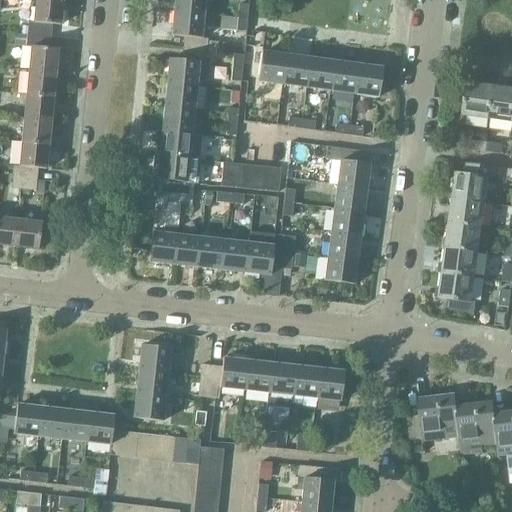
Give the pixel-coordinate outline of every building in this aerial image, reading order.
[(27,35),(51,37),(52,25),(60,26),(63,2),(44,0),(35,0),(34,23),(29,22),(27,35)] [(203,15),(204,0),(175,0),(174,12),(203,15)] [(238,5),(237,18),(247,19),(248,6),(238,5)] [(201,39),(203,15),(174,12),(171,37),(184,38),(200,39),(201,39)] [(237,18),(236,32),(245,33),(247,19),(237,18)] [(58,50),(50,50),(51,37),(27,35),(26,48),(31,48),(29,72),(55,75),(58,50)] [(184,38),(183,50),(207,52),(208,40),(201,39),(200,39),(184,38)] [(198,63),(206,64),(207,52),(183,50),(181,61),(198,63)] [(258,82),(282,86),(286,57),(262,53),(258,82)] [(233,55),(232,68),(242,69),(243,56),(233,55)] [(282,86),(306,89),(310,60),(286,57),(282,86)] [(196,87),(198,63),(181,61),(169,60),(167,85),(196,87)] [(306,89),(330,92),(334,63),(310,60),(306,89)] [(330,92),(354,95),(358,66),(334,63),(330,92)] [(358,66),(354,95),(378,98),(382,69),(358,66)] [(232,68),(231,81),(241,82),(242,69),(232,68)] [(26,96),(53,98),(55,75),(29,72),(26,96)] [(464,116),(489,120),(493,87),(478,85),(478,80),(469,79),(464,116)] [(489,120),(511,122),(511,89),(502,88),(503,84),(494,82),(493,87),(489,120)] [(196,87),(167,85),(164,108),(193,111),(196,87)] [(26,96),(24,119),(51,122),(53,98),(26,96)] [(164,108),(162,132),(191,135),(193,111),(164,108)] [(236,123),(238,110),(228,109),(227,122),(236,123)] [(24,119),(21,143),(48,146),(51,122),(24,119)] [(287,128),(301,130),(302,121),(289,119),(287,128)] [(301,130),(314,132),(315,123),(302,121),(301,130)] [(225,132),(225,135),(234,136),(236,123),(227,122),(225,132)] [(335,134),(348,136),(349,127),(336,125),(335,134)] [(348,136),(362,138),(363,129),(349,127),(348,136)] [(160,156),(189,159),(191,135),(162,132),(160,156)] [(469,150),(485,153),(502,155),(503,145),(470,140),(469,150)] [(19,167),(14,166),(13,179),(25,180),(37,181),(38,169),(46,170),(48,146),(21,143),(19,167)] [(340,162),(358,164),(360,152),(327,148),(325,160),(340,162)] [(170,182),(186,184),(189,159),(160,156),(157,181),(170,182)] [(337,186),(366,190),(369,165),(340,162),(337,186)] [(233,164),(231,164),(223,163),(222,175),(231,176),(233,164)] [(233,164),(231,176),(230,188),(242,189),(245,166),(233,164)] [(456,174),(455,182),(454,191),(449,191),(448,200),(453,200),(485,204),(489,179),(496,180),(498,168),(467,164),(465,176),(456,174)] [(242,189),(254,191),(257,167),(245,166),(242,189)] [(254,191),(266,192),(269,168),(257,167),(254,191)] [(269,168),(266,192),(278,193),(281,169),(269,168)] [(511,169),(498,168),(496,180),(511,181),(511,169)] [(221,187),(230,188),(231,176),(222,175),(221,187)] [(12,189),(24,191),(25,180),(13,179),(12,189)] [(24,191),(36,192),(37,181),(25,180),(24,191)] [(181,195),(192,196),(194,184),(186,184),(170,182),(169,194),(181,195)] [(363,214),(366,190),(337,186),(334,210),(363,214)] [(284,190),(283,203),(293,204),(294,191),(284,190)] [(230,194),(217,193),(215,202),(229,204),(230,194)] [(168,204),(180,205),(181,195),(169,194),(168,204)] [(230,194),(229,204),(242,206),(243,196),(230,194)] [(181,195),(180,205),(192,206),(192,196),(181,195)] [(450,224),(482,229),(485,204),(453,200),(451,216),(446,215),(445,224),(450,225),(450,224)] [(283,203),(282,217),(291,218),(293,204),(283,203)] [(360,238),(363,214),(334,210),(331,234),(360,238)] [(0,246),(14,248),(17,221),(0,219),(0,246)] [(17,221),(14,248),(38,251),(41,224),(17,221)] [(447,249),(479,253),(482,229),(450,224),(450,225),(448,240),(443,240),(442,249),(446,250),(447,249)] [(149,263),(174,266),(177,237),(152,234),(149,263)] [(331,234),(327,257),(356,260),(360,238),(331,234)] [(270,276),(271,268),(283,270),(284,253),(286,237),(274,236),(273,247),(248,245),(245,274),(270,276)] [(174,266),(198,268),(201,239),(177,237),(174,266)] [(284,253),(293,254),(295,238),(286,237),(284,253)] [(198,268),(221,271),(225,242),(201,239),(198,268)] [(221,271),(245,274),(248,245),(225,242),(221,271)] [(447,249),(446,250),(444,265),(440,264),(438,274),(443,274),(476,278),(479,253),(447,249)] [(283,270),(291,271),(293,254),(284,253),(283,270)] [(304,257),(294,256),(293,266),(303,267),(304,257)] [(356,261),(327,257),(324,282),(353,286),(356,261)] [(503,281),(511,282),(511,265),(505,265),(503,281)] [(443,274),(441,289),(436,289),(435,298),(472,303),(476,278),(443,274)] [(500,306),(510,308),(511,291),(502,290),(500,306)] [(141,347),(138,371),(167,374),(170,350),(141,347)] [(242,391),(245,362),(221,359),(218,388),(242,391)] [(242,391),(266,394),(269,365),(245,362),(242,391)] [(199,365),(198,382),(206,382),(208,366),(199,365)] [(266,394),(290,396),(293,367),(269,365),(266,394)] [(206,382),(204,399),(217,400),(218,388),(217,388),(220,367),(208,366),(206,382)] [(290,396),(314,399),(317,370),(293,367),(290,396)] [(317,370),(314,399),(338,402),(341,373),(317,370)] [(136,395),(165,398),(167,374),(138,371),(136,395)] [(196,398),(204,399),(206,382),(198,382),(196,398)] [(165,398),(136,395),(133,419),(162,423),(165,398)] [(423,443),(460,438),(457,407),(456,396),(418,400),(423,443)] [(481,448),(498,446),(495,415),(494,403),(457,407),(460,438),(462,457),(482,454),(481,448)] [(13,435),(38,438),(41,409),(16,406),(13,435)] [(38,438),(61,440),(65,411),(41,409),(38,438)] [(88,414),(65,411),(61,440),(85,443),(88,414)] [(499,457),(511,455),(511,412),(495,415),(498,446),(499,457)] [(194,427),(204,428),(206,415),(195,413),(194,427)] [(88,414),(85,443),(110,446),(111,432),(113,417),(88,414)] [(109,456),(122,458),(124,433),(111,432),(109,456)] [(124,433),(122,458),(134,460),(137,435),(124,433)] [(260,448),(274,449),(276,436),(262,434),(262,438),(261,438),(260,448)] [(134,460),(147,461),(149,436),(137,435),(134,460)] [(162,437),(149,436),(147,461),(159,462),(162,437)] [(174,439),(162,437),(159,462),(172,464),(174,439)] [(247,446),(260,448),(261,438),(248,437),(247,446)] [(172,464),(184,465),(187,440),(174,439),(172,464)] [(187,440),(184,465),(197,466),(198,460),(199,448),(200,442),(187,440)] [(296,452),(308,453),(309,444),(296,442),(296,452)] [(308,453),(322,455),(323,445),(309,444),(308,453)] [(199,448),(198,460),(222,463),(223,450),(199,448)] [(197,466),(197,472),(221,474),(222,463),(198,460),(197,466)] [(302,479),(320,481),(321,469),(297,467),(296,479),(302,480),(302,479)] [(197,472),(196,484),(219,487),(221,474),(197,472)] [(18,482),(32,484),(33,474),(19,473),(18,482)] [(33,474),(32,484),(46,485),(47,476),(33,474)] [(66,488),(80,489),(81,480),(67,478),(66,488)] [(302,480),(300,504),(329,506),(331,482),(320,481),(302,479),(302,480)] [(81,480),(80,489),(93,491),(94,481),(81,480)] [(196,484),(194,496),(218,498),(219,487),(196,484)] [(257,486),(256,500),(266,501),(267,486),(257,486)] [(16,505),(28,506),(29,494),(17,493),(16,505)] [(29,494),(28,506),(40,508),(41,496),(29,494)] [(194,496),(193,508),(217,510),(218,498),(194,496)] [(58,510),(70,511),(71,500),(60,498),(58,510)] [(71,500),(70,511),(74,511),(82,511),(84,501),(71,500)] [(256,500),(254,511),(264,511),(266,501),(256,500)] [(101,511),(113,511),(114,505),(102,503),(101,511)]
